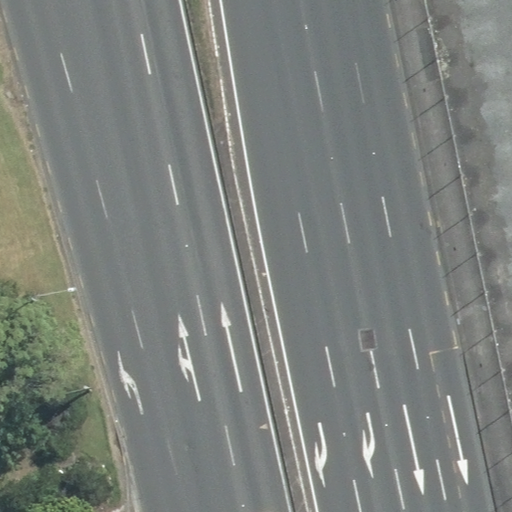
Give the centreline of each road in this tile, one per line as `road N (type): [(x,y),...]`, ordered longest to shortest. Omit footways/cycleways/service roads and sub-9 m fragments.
road 1 (primary): [(212,511),(87,0)]
road 2 (primary): [(298,0),(403,511)]
